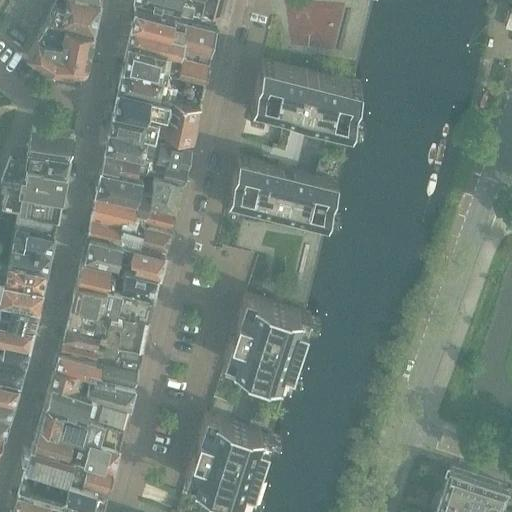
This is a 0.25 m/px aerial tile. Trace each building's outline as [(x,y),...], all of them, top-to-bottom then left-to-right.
[(55,0),(53,7),(48,18),(94,30),(100,0),(55,0)] [(204,0),(144,0),(201,13),(204,0)] [(204,0),(201,13),(220,18),(224,0),(204,0)] [(480,9),(448,1),(420,128),(452,135),(480,9)] [(211,54),(217,28),(135,8),(132,25),(185,36),(183,46),(195,50),(211,54)] [(27,52),(48,66),(50,67),(52,68),(54,68),(57,69),(81,71),(88,66),(92,39),(94,30),(48,18),(27,52)] [(185,36),(132,25),(128,40),(170,49),(169,52),(179,54),(181,55),(182,55),(209,60),(211,54),(195,50),(183,46),(185,36)] [(123,65),(165,74),(169,75),(169,72),(174,73),(179,54),(169,52),(170,49),(128,40),(123,65)] [(205,79),(209,60),(182,55),(178,72),(205,79)] [(362,84),(262,59),(251,102),(351,127),(362,84)] [(164,79),(165,74),(123,65),(118,85),(168,97),(171,86),(159,83),(160,78),(164,79)] [(169,98),(168,97),(118,85),(113,107),(133,111),(165,118),(169,98)] [(169,98),(165,118),(162,132),(193,139),(200,104),(169,98)] [(192,144),(193,139),(162,132),(165,118),(133,111),(113,107),(109,127),(147,135),(159,137),(192,144)] [(32,124),(27,149),(25,161),(67,171),(74,134),(32,124)] [(159,137),(147,135),(109,127),(105,147),(142,154),(155,157),(157,148),(159,137)] [(159,137),(157,148),(155,157),(164,159),(187,163),(192,144),(159,137)] [(155,157),(142,154),(105,147),(101,163),(145,172),(155,173),(161,173),(164,159),(155,157)] [(338,179),(238,154),(228,198),(327,222),(338,179)] [(62,196),(67,171),(25,161),(10,158),(1,182),(8,185),(8,183),(62,196)] [(187,163),(164,159),(161,173),(165,175),(184,179),(187,163)] [(101,163),(100,168),(96,187),(114,192),(114,194),(136,199),(134,210),(145,213),(148,202),(155,173),(145,172),(101,163)] [(148,202),(175,209),(184,179),(165,175),(161,173),(155,173),(148,202)] [(58,213),(62,196),(8,183),(8,185),(2,202),(18,205),(58,213)] [(114,192),(96,187),(90,216),(137,226),(138,221),(143,221),(145,213),(134,210),(136,199),(114,194),(114,192)] [(144,225),(147,226),(170,230),(175,209),(148,202),(145,213),(143,221),(138,221),(137,226),(144,227),(144,225)] [(18,205),(9,258),(47,267),(58,213),(18,205)] [(144,227),(137,226),(90,216),(86,233),(134,244),(155,249),(156,244),(145,242),(145,244),(143,244),(143,242),(141,241),(144,227)] [(170,230),(147,226),(144,225),(144,227),(141,241),(143,242),(143,244),(145,244),(145,242),(156,244),(159,245),(159,247),(161,247),(161,245),(166,246),(170,230)] [(82,254),(117,262),(128,265),(130,258),(131,258),(134,244),(86,233),(82,254)] [(131,258),(130,258),(128,265),(159,272),(165,252),(155,249),(134,244),(131,258)] [(47,267),(9,258),(0,256),(0,275),(2,276),(6,277),(43,286),(47,267)] [(81,258),(76,279),(112,287),(114,277),(123,280),(126,269),(81,258)] [(153,296),(158,276),(126,269),(123,280),(114,277),(112,287),(153,296)] [(0,283),(0,295),(3,296),(39,305),(43,286),(6,277),(2,276),(0,283)] [(71,302),(122,311),(148,316),(153,296),(112,287),(76,279),(71,302)] [(311,314),(245,292),(223,359),(288,381),(311,314)] [(3,296),(0,307),(0,318),(34,326),(39,305),(3,296)] [(115,341),(119,325),(122,311),(71,302),(67,319),(63,336),(103,343),(122,346),(141,350),(142,347),(115,341)] [(145,330),(148,316),(122,311),(119,325),(128,327),(145,330)] [(30,344),(34,326),(0,318),(0,345),(2,346),(5,338),(30,344)] [(145,330),(128,327),(119,325),(115,341),(142,347),(145,330)] [(122,346),(103,343),(63,336),(59,350),(75,353),(95,358),(97,350),(102,351),(102,353),(116,356),(115,359),(119,359),(122,346)] [(30,344),(5,338),(2,346),(0,345),(0,358),(1,355),(25,362),(30,344)] [(141,350),(122,346),(119,359),(138,364),(141,350)] [(55,364),(83,371),(134,384),(138,367),(95,358),(75,353),(59,350),(55,364)] [(0,374),(20,380),(25,362),(1,355),(0,358),(0,374)] [(129,403),(134,384),(83,371),(55,364),(50,379),(91,391),(111,398),(111,400),(129,403)] [(91,391),(50,379),(44,399),(85,412),(91,391)] [(0,380),(0,396),(14,400),(18,385),(0,380)] [(124,424),(129,403),(111,400),(111,398),(91,391),(85,412),(44,399),(38,422),(79,433),(118,444),(124,424)] [(0,413),(9,416),(14,400),(0,396),(0,413)] [(272,432),(206,410),(184,477),(250,498),(272,432)] [(0,430),(4,432),(9,416),(0,413),(0,430)] [(118,444),(79,433),(38,422),(31,443),(113,466),(118,444)] [(31,443),(25,466),(107,490),(113,466),(31,443)] [(75,511),(76,510),(83,511),(101,511),(107,490),(25,466),(18,493),(59,505),(57,511),(75,511)] [(511,499),(511,487),(507,486),(450,467),(447,475),(448,475),(443,491),(494,508),(498,496),(511,501),(511,499)] [(434,511),(492,511),(494,508),(443,491),(436,509),(434,511)] [(57,511),(59,505),(18,493),(13,510),(20,511),(57,511)]
